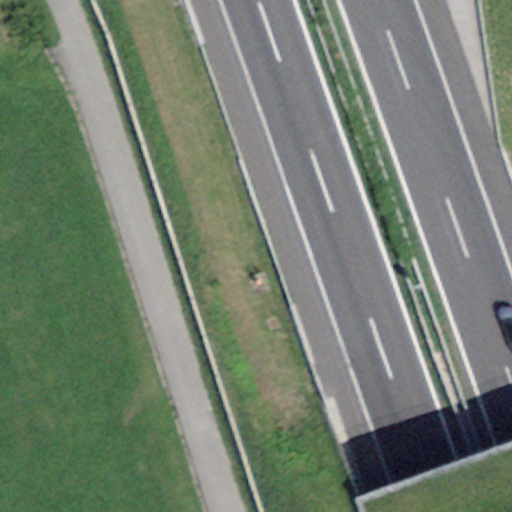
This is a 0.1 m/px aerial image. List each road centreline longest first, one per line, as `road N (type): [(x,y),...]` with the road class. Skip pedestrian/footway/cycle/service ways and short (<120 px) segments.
road 1 (motorway): [(248,0),(423,511)]
road 2 (unclassified): [(63,0),(226,511)]
road 3 (motorway): [(511,432),(363,0)]
